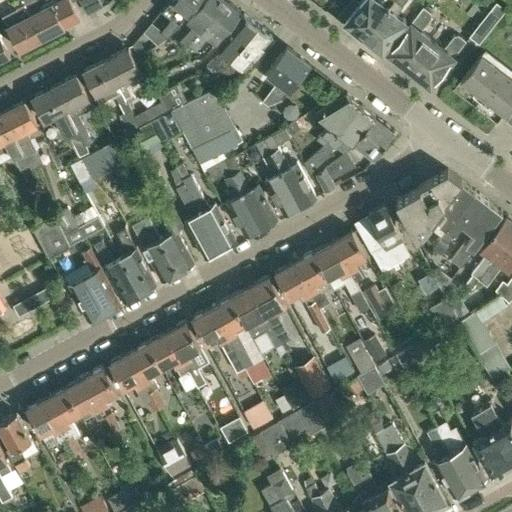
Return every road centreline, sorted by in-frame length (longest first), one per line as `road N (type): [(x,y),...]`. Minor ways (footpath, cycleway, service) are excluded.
road 1 (residential): [(450,142),(0,391)]
road 2 (unclassified): [(450,142),(265,0)]
road 3 (residential): [(0,81),(145,0)]
